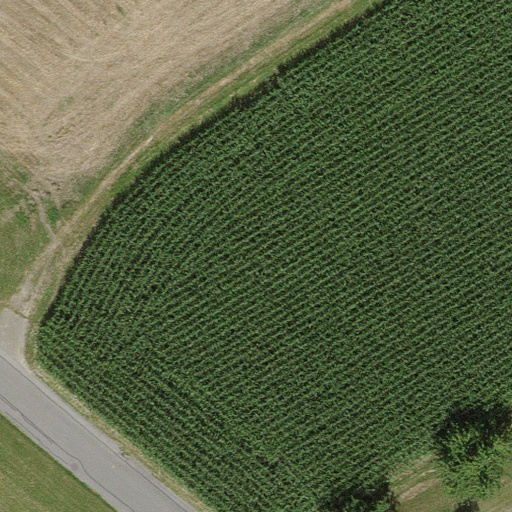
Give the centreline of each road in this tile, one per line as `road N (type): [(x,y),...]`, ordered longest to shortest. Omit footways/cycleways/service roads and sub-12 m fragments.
road 1 (track): [(0,357),(90,196),(392,0)]
road 2 (residential): [(0,385),(153,511)]
